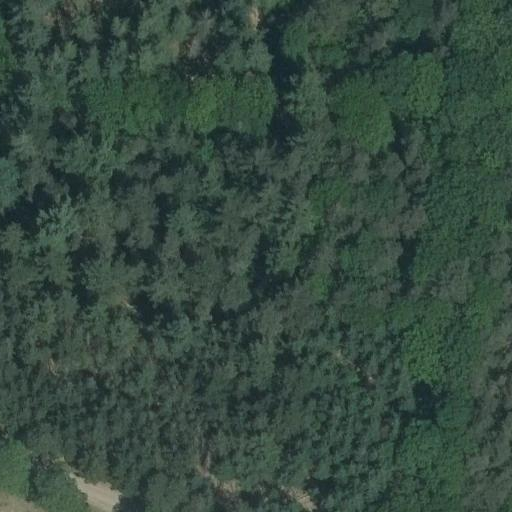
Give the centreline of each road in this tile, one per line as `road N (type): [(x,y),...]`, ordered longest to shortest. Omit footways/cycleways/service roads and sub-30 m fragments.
road 1 (track): [(504,0),(425,511)]
road 2 (track): [(122,511),(0,453)]
